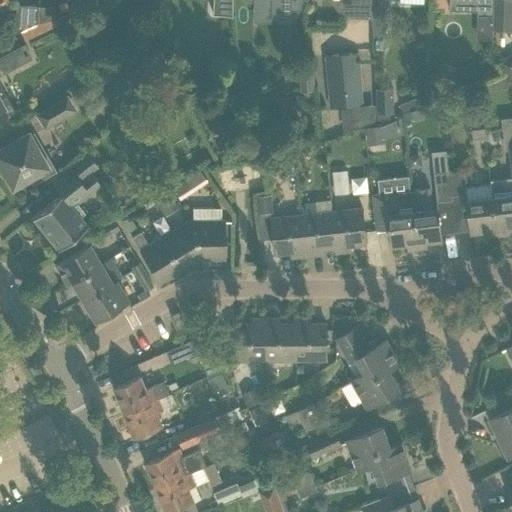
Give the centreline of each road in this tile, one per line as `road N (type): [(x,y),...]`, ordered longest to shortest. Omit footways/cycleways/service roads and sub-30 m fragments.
road 1 (residential): [(53,365),(176,293),(393,292)]
road 2 (residential): [(464,341),(451,443),(471,511)]
road 3 (tertiary): [(128,511),(53,365)]
road 4 (residential): [(393,292),(511,272)]
